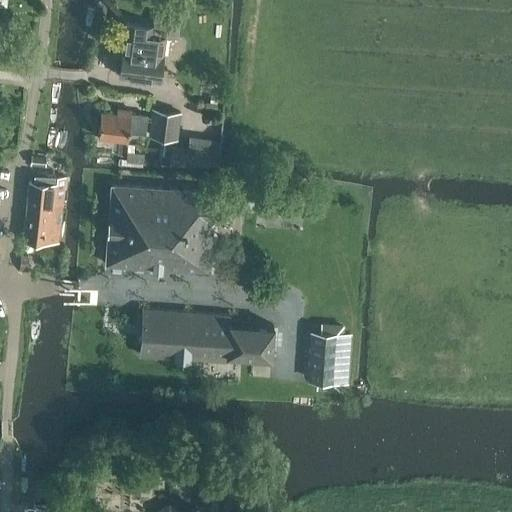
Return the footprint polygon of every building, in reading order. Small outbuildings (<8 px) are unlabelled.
[(125,34),(119,75),(160,80),(163,54),(161,54),(164,36),(166,37),(166,36),(178,37),(181,15),(155,12),(153,25),(124,21),(123,34),(125,34)] [(131,113),(132,110),(117,108),(117,113),(101,111),(98,136),(128,140),(129,131),(149,134),(149,135),(177,138),(181,112),(153,108),(152,116),(131,113)] [(222,140),(191,135),(190,146),(174,144),(170,165),(219,164),(222,140)] [(119,159),(119,165),(143,168),(143,161),(144,152),(134,151),(135,144),(129,143),(128,151),(127,160),(119,159)] [(46,166),(47,157),(31,155),(31,164),(46,166)] [(26,209),(62,213),(66,178),(52,176),(52,182),(29,180),(26,209)] [(209,271),(215,191),(111,183),(106,263),(209,271)] [(59,242),(62,213),(26,209),(23,239),(59,242)] [(25,255),(24,267),(31,268),(33,256),(25,255)] [(271,357),(274,325),(229,322),(230,314),(144,308),(140,354),(226,361),(227,353),(271,357)] [(346,326),(325,324),(324,331),(317,331),(314,379),(321,380),(320,386),(341,388),(346,326)] [(187,511),(186,509),(182,506),(177,503),(172,502),(167,502),(161,503),(156,505),(152,509),(150,511),(187,511)]
